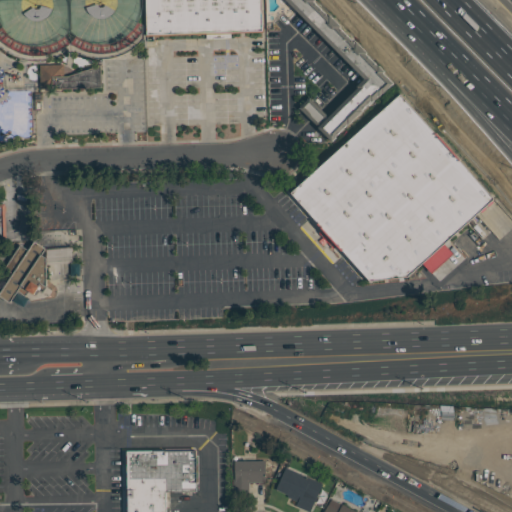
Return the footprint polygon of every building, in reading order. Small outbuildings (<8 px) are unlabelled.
[(148,35),(146,0),(261,0),(263,30),(148,35)] [(394,86),(312,0),(291,0),(368,80),(327,119),(323,114),(309,99),(297,110),(311,124),(331,145),(394,86)] [(52,76),(52,89),(101,88),(101,65),(68,76),(52,76)] [(290,193),(399,94),(493,199),(410,274),(368,281),(290,193)] [(0,205),(9,205),(11,242),(0,242),(0,205)] [(21,295),(15,305),(3,297),(17,275),(9,270),(24,247),(32,252),(38,243),(50,250),(46,256),(51,260),(52,299),(32,302),(21,295)] [(431,273),(453,253),(444,244),(423,264),(431,273)] [(165,492),(165,511),(125,511),(125,450),(196,449),(196,455),(198,455),(198,489),(196,489),(196,492),(165,492)] [(266,461),(235,460),(234,481),(265,482),(266,461)] [(276,491),(297,499),(295,506),(312,511),(323,482),(285,468),(276,491)] [(357,511),(323,511),(331,499),(341,505),(342,504),(357,511)]
